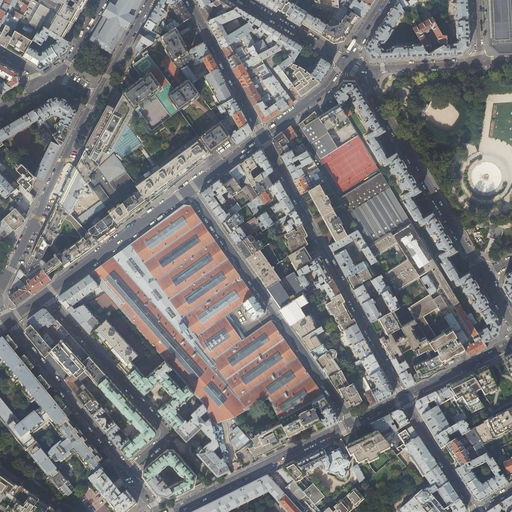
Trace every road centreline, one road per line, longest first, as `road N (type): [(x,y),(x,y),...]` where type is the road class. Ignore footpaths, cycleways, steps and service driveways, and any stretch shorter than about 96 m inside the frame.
road 1 (residential): [(262,135),(401,396)]
road 2 (residential): [(188,190),(350,421)]
road 3 (residential): [(127,469),(165,429),(44,294)]
road 4 (residential): [(362,72),(482,275)]
road 5 (residential): [(94,96),(0,287)]
road 6 (secondary): [(350,421),(169,511)]
road 7 (residential): [(8,320),(127,469)]
road 8 (tertiary): [(44,294),(188,190)]
road 9 (residential): [(189,0),(262,135)]
road 10 (residential): [(401,396),(474,511)]
road 11 (secondary): [(511,339),(401,396)]
road 12 (tertiary): [(240,0),(344,60)]
